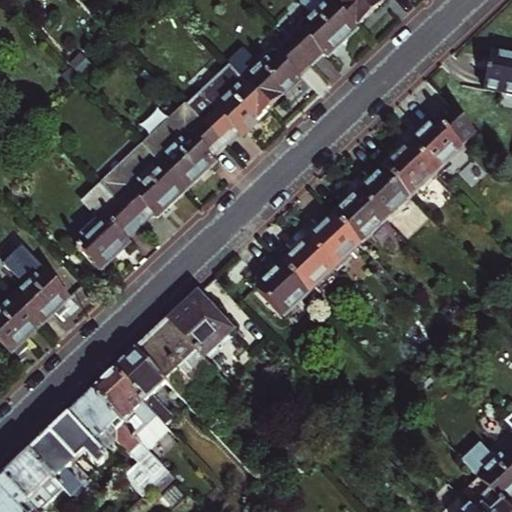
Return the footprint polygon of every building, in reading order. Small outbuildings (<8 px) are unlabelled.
[(287,42),(309,65),(323,53),(326,56),(355,28),(328,0),(302,0),(299,3),(313,18),(287,42)] [(328,0),(355,28),(383,0),(328,0)] [(229,67),(229,68),(269,110),(299,81),(296,78),(309,65),(287,43),(259,69),(243,53),(229,67)] [(511,58),(490,54),(484,92),(511,97),(511,58)] [(223,146),(236,134),(239,138),(269,110),(229,68),(187,108),(202,124),(223,146)] [(143,146),(159,164),(184,190),(213,162),(210,158),(223,146),(202,124),(187,108),(185,106),(143,146)] [(450,107),(410,146),(435,173),(476,134),(450,107)] [(137,226),(150,214),(154,218),(184,190),(159,164),(143,146),(100,186),(117,204),(137,226)] [(410,146),(385,170),(410,197),(435,173),(410,146)] [(410,197),(385,170),(360,194),(385,220),(410,197)] [(97,223),(73,246),(97,271),(128,242),(124,238),(137,226),(117,204),(100,186),(80,205),(97,223)] [(385,220),(360,194),(341,212),(334,219),(359,245),(385,220)] [(359,245),(334,219),(308,243),(333,270),(350,253),(359,245)] [(308,243),(282,267),(307,294),(333,270),(308,243)] [(281,318),(307,294),(282,267),(256,291),(281,318)] [(14,300),(38,326),(68,298),(44,272),(14,300)] [(196,294),(166,323),(195,354),(202,361),(232,332),(196,294)] [(38,326),(14,300),(0,313),(0,344),(9,354),(38,326)] [(195,354),(166,323),(134,353),(163,383),(195,354)] [(163,383),(134,353),(113,372),(142,404),(156,418),(158,421),(167,413),(151,395),(163,383)] [(120,424),(142,404),(113,372),(91,393),(120,424)] [(120,424),(91,393),(65,417),(93,447),(120,476),(140,499),(167,474),(134,439),(120,424)] [(134,439),(156,418),(142,404),(120,424),(134,439)] [(511,410),(502,420),(511,430),(511,410)] [(93,447),(65,417),(47,435),(74,464),(95,486),(100,481),(80,459),(93,447)] [(47,435),(25,454),(47,478),(60,491),(62,493),(73,484),(64,473),(74,464),(47,435)] [(511,442),(475,477),(491,494),(500,504),(511,492),(511,442)] [(47,478),(25,454),(0,478),(22,501),(47,478)] [(17,511),(14,508),(22,501),(0,478),(0,511),(17,511)] [(491,494),(472,511),(508,511),(500,504),(491,494)] [(460,499),(446,511),(471,511),(472,511),(468,507),(460,499)]
